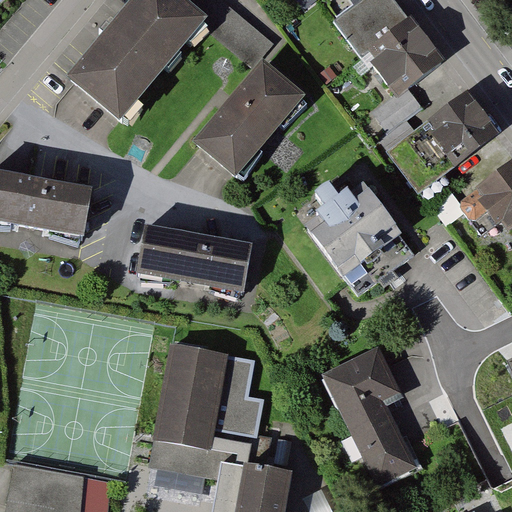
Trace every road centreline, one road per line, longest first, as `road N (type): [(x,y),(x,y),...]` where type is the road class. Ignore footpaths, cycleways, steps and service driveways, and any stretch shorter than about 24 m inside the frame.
road 1 (residential): [(79,0),(0,96)]
road 2 (secondary): [(438,0),(511,98)]
